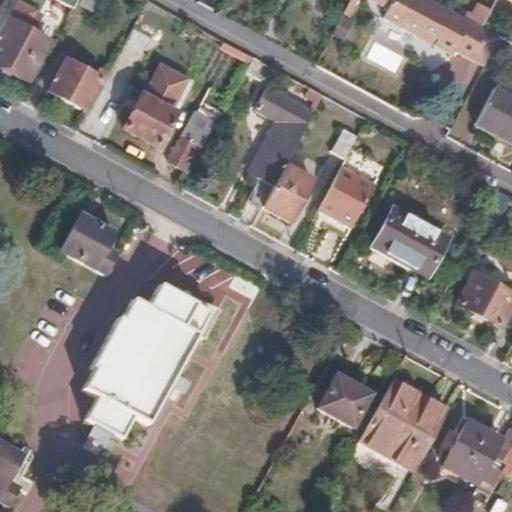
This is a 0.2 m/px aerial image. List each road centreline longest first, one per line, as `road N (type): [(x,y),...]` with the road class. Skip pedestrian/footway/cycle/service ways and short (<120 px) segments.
road 1 (residential): [(0,119),(511,391)]
road 2 (residential): [(166,0),(511,188)]
